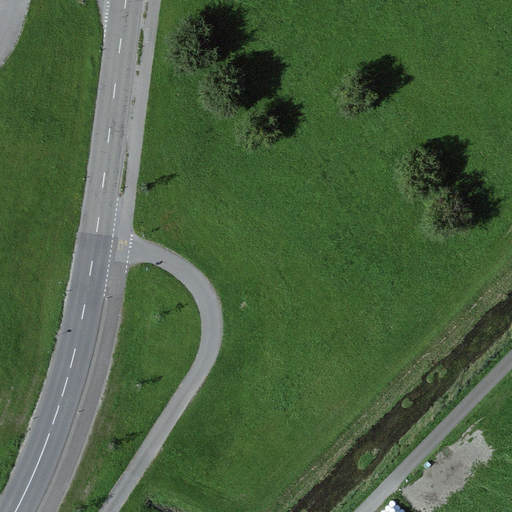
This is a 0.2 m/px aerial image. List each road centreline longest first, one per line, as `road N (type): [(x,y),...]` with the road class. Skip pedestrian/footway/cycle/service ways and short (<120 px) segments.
road 1 (unclassified): [(109,511),(201,373),(210,318),(198,287),(170,263),(95,244)]
road 2 (secondary): [(15,511),(70,369),(95,244)]
road 3 (secondary): [(95,244),(126,0)]
road 4 (track): [(511,363),(367,511)]
